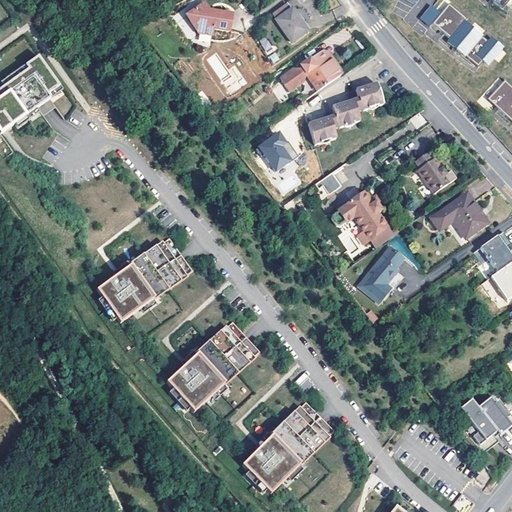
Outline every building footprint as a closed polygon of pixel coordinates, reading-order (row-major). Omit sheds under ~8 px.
[(491,0),(502,9),(510,0),(491,0)] [(272,13),(277,19),(295,7),(291,1),(272,13)] [(431,4),(419,18),(429,26),(432,24),(442,13),(431,4)] [(467,19),(449,4),(442,13),(432,24),(450,39),(447,42),(475,65),(480,59),(488,65),(502,48),(490,39),(487,42),(464,22),(467,19)] [(295,7),(277,19),(293,41),(310,29),(295,7)] [(214,33),(230,36),(233,19),(210,16),(205,8),(188,19),(200,38),(213,40),(214,33)] [(271,40),(278,50),(284,46),(277,35),(271,40)] [(271,40),(264,45),(271,55),(278,50),(271,40)] [(303,82),(304,77),(304,75),(307,72),(308,74),(319,89),(345,72),(333,54),(329,57),(326,54),(323,56),(320,52),(303,65),(304,67),(300,69),(295,66),(282,75),(291,90),(299,85),(303,82)] [(236,65),(225,71),(216,54),(208,58),(228,94),(246,85),(236,65)] [(0,130),(2,129),(8,125),(10,128),(27,116),(45,103),(50,99),(48,96),(59,87),(38,57),(25,67),(28,71),(0,90),(0,130)] [(319,89),(308,74),(304,77),(303,82),(299,85),(307,97),(319,89)] [(511,119),(511,87),(504,81),(487,100),(511,121),(511,119)] [(382,106),(376,86),(356,92),(359,101),(362,112),(382,106)] [(199,92),(194,96),(200,104),(205,99),(199,92)] [(353,103),(356,114),(362,112),(359,101),(353,103)] [(356,114),(353,103),(333,108),(336,117),(340,130),(359,125),(356,114)] [(68,121),(79,126),(85,114),(74,109),(68,121)] [(330,119),(334,132),(340,130),(336,117),(330,119)] [(334,132),(330,119),(310,125),(315,146),(336,140),(334,132)] [(280,130),(257,145),(276,172),(298,156),(280,130)] [(437,157),(431,151),(418,160),(423,167),(420,169),(436,193),(451,183),(446,176),(449,173),(443,163),(446,161),(441,155),(437,157)] [(342,182),(333,169),(320,178),(329,191),(342,182)] [(450,174),(449,173),(446,176),(451,183),(458,179),(454,171),(450,174)] [(364,190),(331,214),(339,226),(355,216),(365,230),(370,238),(376,246),(401,229),(395,221),(388,226),(387,224),(387,220),(384,216),(381,216),(379,212),(381,210),(377,204),(382,201),(377,194),(370,198),(370,195),(368,192),(365,192),(364,190)] [(488,224),(469,195),(448,209),(467,238),(488,224)] [(363,243),(370,238),(365,230),(358,235),(363,243)] [(503,233),(473,253),(482,265),(488,261),(497,273),(511,262),(511,245),(505,251),(504,249),(511,244),(503,233)] [(117,274),(98,288),(122,322),(156,297),(169,288),(182,280),(188,276),(194,272),(182,255),(170,238),(164,242),(158,246),(146,254),(133,263),(117,274)] [(385,283),(395,270),(394,269),(402,259),(388,248),(358,286),(378,302),(390,287),(385,283)] [(488,261),(482,265),(477,268),(485,281),(490,278),(492,276),(497,273),(488,261)] [(511,262),(497,273),(492,276),(500,288),(498,289),(506,301),(511,297),(511,262)] [(500,288),(492,276),(490,278),(498,289),(500,288)] [(371,310),(366,314),(372,322),(378,318),(371,310)] [(185,365),(168,380),(196,411),(228,382),(239,372),(250,362),(256,357),(260,353),(247,338),(233,322),(228,327),(222,332),(212,341),(201,351),(185,365)] [(389,322),(381,328),(388,338),(396,332),(389,322)] [(305,374),(295,380),(303,391),(312,385),(305,374)] [(489,400),(477,409),(496,434),(499,437),(507,431),(510,429),(511,431),(511,412),(506,405),(501,409),(497,403),(494,405),(489,400)] [(471,401),(459,410),(477,434),(471,438),(479,447),(484,453),(498,442),(496,439),(498,438),(499,437),(496,434),(477,409),(471,401)] [(242,463),(270,492),(302,462),(314,451),(325,441),(330,436),(334,431),(322,419),(305,402),(301,406),(296,411),(285,422),(274,432),(259,446),(242,463)] [(486,482),(479,475),(474,480),(481,487),(486,482)] [(452,504),(459,511),(468,502),(461,496),(452,504)]
